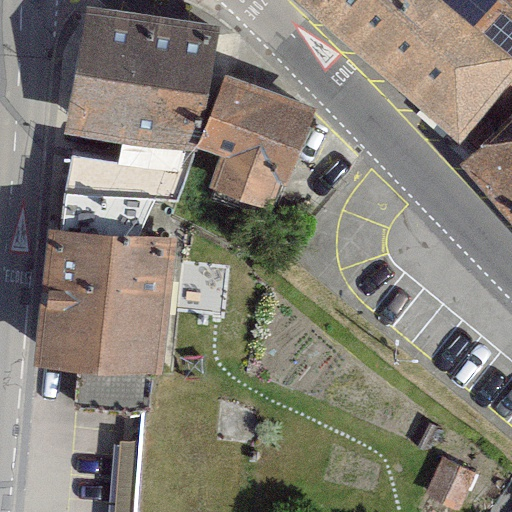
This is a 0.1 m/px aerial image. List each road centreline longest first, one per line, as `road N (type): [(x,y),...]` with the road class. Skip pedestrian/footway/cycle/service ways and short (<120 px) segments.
road 1 (residential): [(511,268),(237,0)]
road 2 (secondary): [(0,316),(22,0)]
